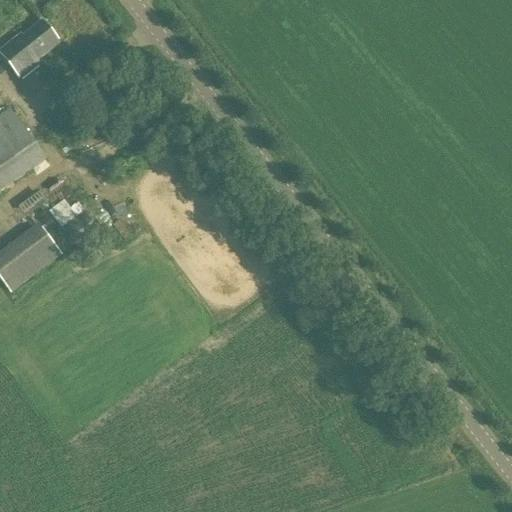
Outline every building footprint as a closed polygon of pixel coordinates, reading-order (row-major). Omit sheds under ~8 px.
[(59,44),(41,22),(22,37),(20,35),(0,51),(0,55),(20,80),(39,64),(37,62),(59,44)] [(0,193),(47,160),(8,110),(0,115),(0,193)] [(63,206),(54,212),(64,227),(73,220),(63,206)] [(63,231),(76,247),(98,229),(85,213),(63,231)] [(0,272),(11,289),(65,255),(49,229),(0,259),(0,272)]
